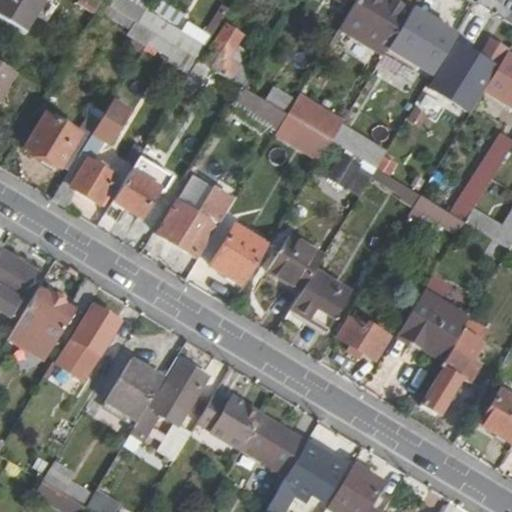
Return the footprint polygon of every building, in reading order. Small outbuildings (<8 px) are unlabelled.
[(0,0),(0,18),(23,33),(43,0),(0,0)] [(74,0),(94,12),(100,2),(97,0),(74,0)] [(97,0),(100,2),(119,13),(117,0),(97,0)] [(393,0),(355,0),(338,28),(384,55),(386,51),(411,11),(393,0)] [(152,33),(197,61),(203,51),(205,47),(143,10),(135,22),(152,33)] [(411,11),(386,51),(431,78),(455,38),(411,11)] [(135,22),(129,32),(146,43),(147,42),(152,33),(135,22)] [(197,61),(241,87),(249,72),(229,60),(243,35),(224,23),(206,53),(203,51),(197,61)] [(147,42),(192,69),(197,61),(152,33),(147,42)] [(482,53),(501,60),(507,44),(488,37),(482,53)] [(439,73),(469,91),(459,108),(467,113),(495,68),(456,45),(439,73)] [(511,58),(506,55),(484,90),(511,107),(511,58)] [(0,95),(13,75),(0,67),(0,95)] [(199,72),(183,96),(210,112),(217,101),(201,91),(209,78),(199,72)] [(259,98),(268,104),(273,94),(253,81),(247,91),(259,98)] [(231,102),(250,113),(259,98),(247,91),(241,87),(231,102)] [(299,92),(286,114),(299,122),(286,144),(317,162),(343,117),(299,92)] [(250,113),(276,129),(285,114),(268,104),(259,98),(250,113)] [(65,174),(50,199),(61,206),(71,190),(95,205),(112,176),(88,161),(100,140),(107,144),(127,111),(111,101),(85,141),(65,174)] [(22,148),(65,174),(85,141),(43,115),(22,148)] [(331,142),(375,169),(384,154),(340,126),(331,142)] [(486,153),(453,206),(467,214),(471,209),(511,141),(511,140),(502,134),(488,155),(486,153)] [(339,154),(325,178),(341,188),(343,185),(359,196),(370,176),(372,174),(339,154)] [(130,169),(112,199),(140,217),(159,188),(130,169)] [(372,174),(370,176),(382,183),(383,184),(388,177),(387,176),(375,169),(372,174)] [(388,177),(383,184),(400,195),(405,187),(388,177)] [(419,196),(405,187),(399,197),(413,206),(419,196)] [(176,204),(156,236),(191,258),(228,200),(211,190),(194,216),(176,204)] [(463,222),(508,250),(511,242),(511,209),(501,227),(471,209),(467,214),(463,222)] [(209,267),(242,288),(266,247),(234,227),(209,267)] [(266,271),(300,291),(311,274),(322,255),(289,235),(266,271)] [(0,248),(0,283),(21,296),(37,271),(0,248)] [(300,291),(289,309),(325,331),(347,296),(311,274),(300,291)] [(84,278),(73,297),(86,306),(98,286),(84,278)] [(36,287),(19,315),(6,337),(44,361),(64,327),(75,311),(36,287)] [(422,288),(395,332),(439,360),(447,348),(467,316),(422,288)] [(118,322),(92,305),(54,367),(80,383),(118,322)] [(353,318),(338,341),(373,362),(387,340),(353,318)] [(430,375),(421,391),(425,393),(417,406),(435,417),(459,379),(458,378),(468,362),(447,348),(439,360),(437,365),(441,368),(435,378),(430,375)] [(207,375),(180,359),(176,357),(163,378),(144,411),(138,421),(149,427),(158,413),(176,425),(187,409),(207,375)] [(129,358),(103,401),(137,421),(138,421),(144,411),(163,378),(129,358)] [(511,400),(498,392),(478,426),(509,446),(511,441),(511,400)] [(214,393),(198,419),(212,428),(211,430),(241,448),(262,415),(263,414),(245,403),(243,407),(229,399),(228,402),(214,393)] [(229,399),(243,407),(245,403),(231,395),(229,399)] [(262,415),(241,448),(241,450),(285,476),(305,442),(306,441),(262,415)] [(176,425),(173,430),(186,439),(190,433),(176,425)] [(173,430),(161,450),(175,459),(186,439),(173,430)] [(305,442),(285,476),(268,504),(281,511),(284,511),(301,484),(314,492),(317,487),(330,495),(347,468),(305,442)] [(356,467),(331,508),(336,511),(374,511),(367,507),(382,483),(356,467)] [(61,509),(69,496),(42,480),(34,492),(61,509)] [(118,511),(123,505),(97,489),(86,506),(95,511),(118,511)] [(69,496),(61,509),(66,511),(82,511),(86,506),(69,496)]
